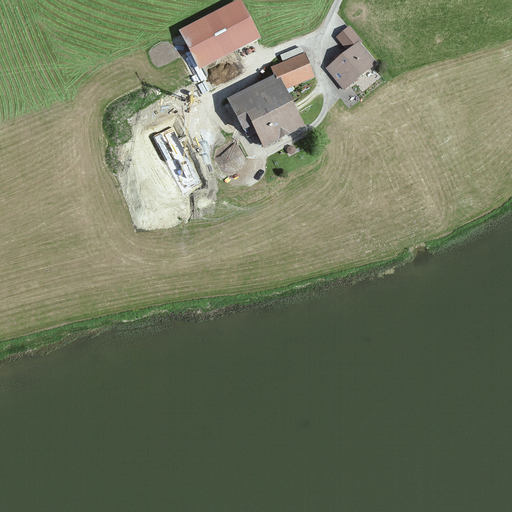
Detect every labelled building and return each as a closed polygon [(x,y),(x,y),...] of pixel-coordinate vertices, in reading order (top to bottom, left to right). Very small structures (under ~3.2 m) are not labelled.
[(240,2),(179,34),(199,72),(261,41),(240,2)] [(350,27),(335,39),(347,53),(359,44),(362,41),(350,27)] [(377,66),(359,44),(347,53),(326,70),(344,92),(377,66)] [(281,81),(286,91),(315,80),(305,55),(276,66),(271,69),(274,78),(277,84),(281,81)] [(274,78),(227,103),(244,135),(253,130),(264,152),(306,130),(286,91),(281,81),(277,84),(274,78)]
